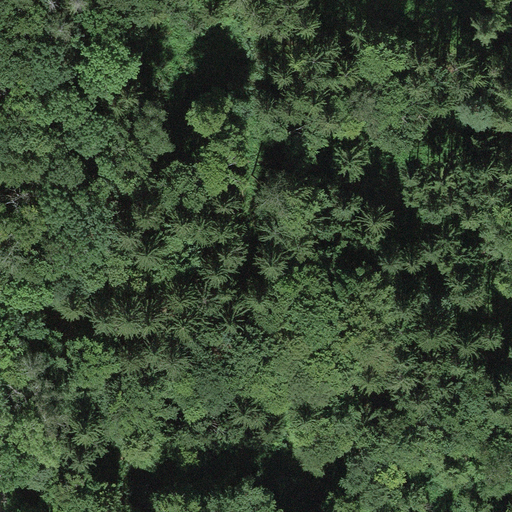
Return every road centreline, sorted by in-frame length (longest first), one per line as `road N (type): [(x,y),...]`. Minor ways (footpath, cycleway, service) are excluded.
road 1 (track): [(315,511),(237,244),(189,0)]
road 2 (track): [(511,326),(485,383),(449,511)]
